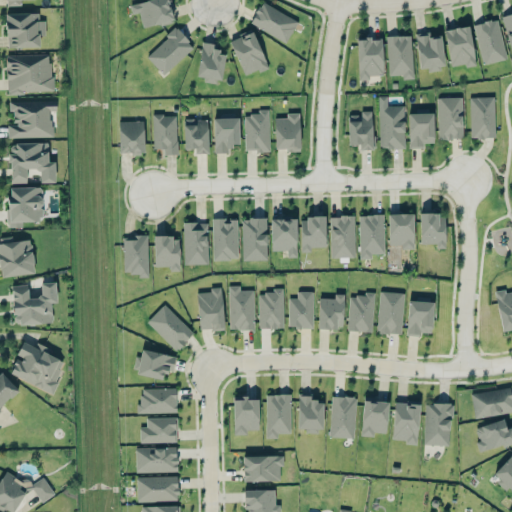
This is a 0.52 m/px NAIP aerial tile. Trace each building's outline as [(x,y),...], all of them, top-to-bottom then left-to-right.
[(139,12),(142,27),(173,21),(169,0),(144,0),(129,3),(131,14),(139,12)] [(286,42),(297,21),(262,1),(250,22),(286,42)] [(38,13),(6,13),(7,47),(39,47),(39,35),(45,35),(45,20),(38,21),(38,13)] [(511,14),(501,17),(511,53),(511,14)] [(498,19),(475,23),(481,63),(505,60),(498,19)] [(474,64),(470,26),(445,29),(449,66),(474,64)] [(193,46),(175,27),(146,56),(163,75),(193,46)] [(244,76),(267,66),(253,30),(229,40),(244,76)] [(440,32),(415,35),(419,68),(428,67),(429,70),(444,68),(440,32)] [(413,78),(411,35),(386,36),(388,75),(402,74),(402,79),(413,78)] [(381,38),(356,39),(358,77),(383,77),(381,38)] [(225,54),(217,53),(218,44),(202,41),(195,78),(219,83),(225,54)] [(6,55),(7,93),(51,91),(50,53),(6,55)] [(404,148),(403,105),(387,105),(387,96),(378,96),(379,148),(404,148)] [(469,97),(470,138),(495,137),(494,96),(469,97)] [(461,97),(437,97),(438,139),(462,138),(461,97)] [(8,101),(9,111),(13,111),(13,124),(7,124),(8,137),(52,136),(51,111),(56,111),(55,100),(8,101)] [(244,151),(269,150),(268,109),(257,109),(257,114),(243,114),(244,151)] [(371,111),(361,111),(361,114),(347,115),(348,145),(358,145),(359,150),(372,149),(371,111)] [(433,142),(432,112),(408,113),(408,148),(422,147),(422,143),(433,142)] [(299,150),(299,113),(285,113),(285,117),(274,118),(274,150),(299,150)] [(152,148),(163,148),(163,154),(177,154),(176,114),(152,115),(152,148)] [(214,153),(230,152),(230,144),(238,144),(237,117),(213,118),(214,153)] [(184,149),(195,148),(195,153),(208,153),(207,118),(183,119),(184,149)] [(144,153),(143,120),(117,121),(118,153),(144,153)] [(54,182),(54,161),(48,161),(47,142),(9,143),(10,183),(26,182),(26,168),(39,168),(40,182),(54,182)] [(22,227),(22,221),(42,221),(41,186),(7,187),(8,227),(22,227)] [(413,213),(388,213),(388,247),(413,246),(413,213)] [(419,214),(419,244),(436,244),(436,248),(445,247),(444,213),(419,214)] [(383,214),(359,215),(360,258),(371,258),(371,253),(384,253),(383,214)] [(330,257),(354,257),(354,215),(329,216),(330,257)] [(325,247),(325,217),(299,217),(300,252),(310,252),(310,247),(325,247)] [(212,259),(237,259),(237,218),(212,219),(212,259)] [(267,259),(266,218),(241,218),(242,260),(267,259)] [(295,218),(270,219),(271,251),(287,250),(287,257),(296,256),(295,218)] [(184,264),(208,264),(207,222),(183,222),(184,264)] [(123,275),(147,274),(147,235),(122,236),(123,275)] [(0,276),(34,273),(30,239),(12,241),(12,236),(0,236),(0,276)] [(179,270),(179,236),(153,236),(154,266),(170,266),(170,270),(179,270)] [(12,285),(14,324),(52,322),(51,303),(56,302),(55,281),(40,282),(41,296),(28,297),(27,284),(12,285)] [(253,328),(253,290),(239,290),(239,285),(228,286),(229,329),(253,328)] [(198,329),(223,328),(222,286),(210,287),(210,291),(197,292),(198,329)] [(283,328),(282,287),(271,287),(272,292),(258,293),(259,328),(283,328)] [(493,291),(502,331),(511,328),(511,290),(504,293),(503,289),(493,291)] [(313,291),(297,291),(297,297),(288,297),(288,327),(312,327),(313,291)] [(372,331),(373,292),(363,291),(363,296),(348,295),(347,330),(372,331)] [(402,333),(402,292),(378,292),(377,333),(402,333)] [(317,328),(343,328),(343,293),(334,293),(334,298),(318,297),(317,328)] [(406,334),(432,334),(432,301),(407,300),(406,334)] [(193,332),(163,304),(146,322),(176,350),(193,332)] [(51,392),(64,361),(48,354),(51,348),(36,342),(34,346),(22,341),(15,357),(16,357),(9,374),(51,392)] [(134,374),(162,379),(163,371),(172,372),(175,356),(139,349),(134,374)] [(0,406),(18,390),(1,371),(0,371),(0,406)] [(139,412),(176,412),(175,387),(139,388),(139,412)] [(511,411),(511,389),(511,387),(470,393),(474,418),(511,411)] [(322,431),(323,401),(310,400),(310,393),(298,393),(297,428),(306,428),(306,431),(322,431)] [(290,433),(290,394),(265,394),(265,437),(276,437),(276,433),(290,433)] [(258,397),(233,396),(232,434),(246,435),(246,429),(257,430),(258,397)] [(354,437),(355,396),(331,396),(329,437),(354,437)] [(387,401),(363,399),(360,435),(373,436),(374,432),(386,433),(387,401)] [(405,439),(405,443),(417,444),(419,402),(394,401),(392,439),(405,439)] [(423,444),(449,445),(450,403),(424,403),(423,444)] [(140,442),(177,442),(176,417),(146,417),(146,426),(139,426),(140,442)] [(474,428),(479,441),(476,442),(479,452),(511,441),(511,429),(511,426),(506,428),(502,418),(474,428)] [(135,472),(177,471),(176,446),(134,447),(135,472)] [(511,489),(511,453),(492,475),(510,492),(511,489)] [(242,456),(243,481),(280,480),(279,465),(283,465),(282,455),(242,456)] [(38,479),(34,486),(5,469),(0,478),(0,507),(8,511),(13,511),(26,489),(47,500),(54,487),(38,479)] [(136,501),(177,501),(177,475),(136,476),(136,501)] [(244,489),(244,511),(279,511),(279,504),(275,504),(274,489),(244,489)]
